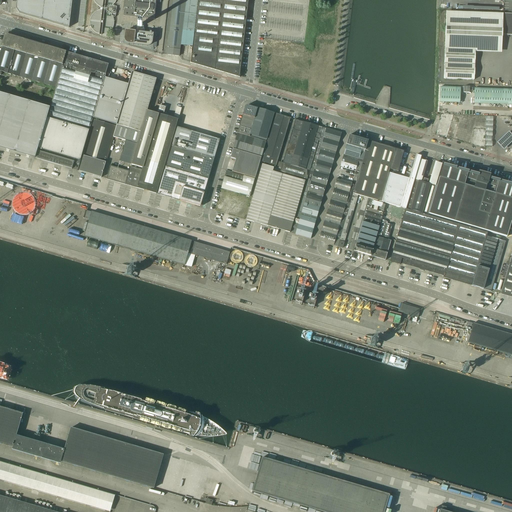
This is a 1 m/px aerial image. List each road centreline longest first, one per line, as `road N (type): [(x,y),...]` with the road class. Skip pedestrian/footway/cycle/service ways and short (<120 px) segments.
road 1 (unknown): [(454,352),(0,220)]
road 2 (unclassified): [(240,91),(5,23)]
road 3 (unclassified): [(511,321),(308,257)]
road 4 (unclassified): [(202,225),(0,167)]
road 5 (unclassified): [(195,511),(0,453)]
road 6 (unclassified): [(511,170),(349,123)]
road 7 (unclassified): [(349,123),(308,257)]
road 8 (unclassified): [(202,225),(240,91)]
